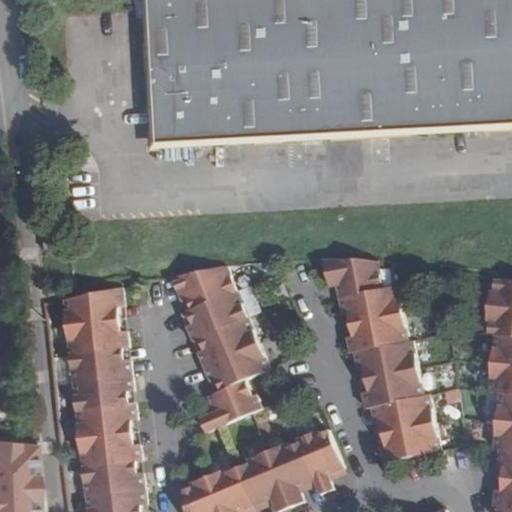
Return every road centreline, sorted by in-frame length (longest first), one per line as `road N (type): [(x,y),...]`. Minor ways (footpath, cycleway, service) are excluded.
road 1 (residential): [(285,279),(332,380),(370,501)]
road 2 (residential): [(172,511),(154,314)]
road 3 (residential): [(7,0),(25,156)]
